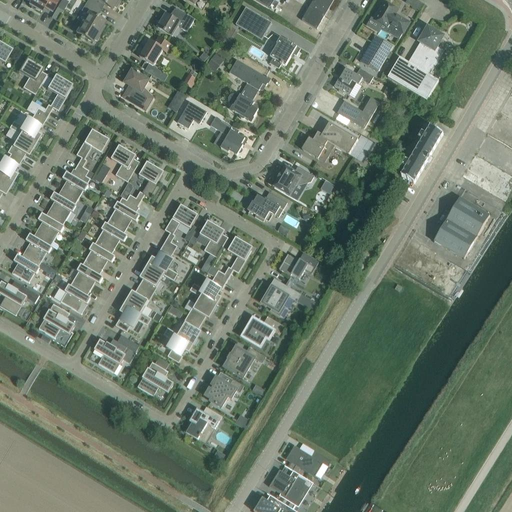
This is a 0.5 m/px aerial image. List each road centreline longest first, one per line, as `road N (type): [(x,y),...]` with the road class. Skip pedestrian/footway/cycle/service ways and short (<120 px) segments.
road 1 (tertiary): [(231,511),(511,40)]
road 2 (residential): [(72,367),(170,424),(271,254),(266,240),(177,188)]
road 3 (residential): [(192,160),(227,175),(261,162),(357,0)]
road 4 (residential): [(72,367),(177,188)]
road 5 (residential): [(0,247),(88,99)]
road 6 (residential): [(88,99),(192,160)]
